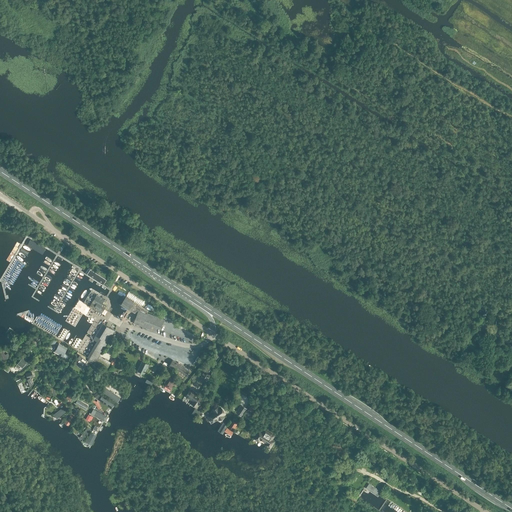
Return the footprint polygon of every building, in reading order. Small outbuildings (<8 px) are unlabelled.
[(47,250),(28,239),(25,244),(44,255),(47,250)] [(104,285),(107,280),(90,269),(87,274),(104,285)] [(91,291),(84,302),(86,304),(94,309),(102,313),(107,305),(103,303),(105,299),(101,297),(95,293),(91,291)] [(161,328),(165,319),(148,313),(149,310),(126,297),(121,305),(137,314),(136,318),(137,319),(135,323),(147,328),(149,324),(161,328)] [(99,340),(89,357),(90,358),(95,361),(96,362),(112,336),(113,334),(114,333),(115,330),(107,325),(103,323),(101,327),(94,338),(99,340)] [(42,338),(37,335),(36,337),(34,336),(31,340),(33,341),(32,343),(37,346),(38,345),(36,344),(40,339),(41,340),(42,338)] [(68,348),(59,343),(55,351),(61,355),(60,357),(67,360),(69,355),(65,353),(68,348)] [(5,355),(3,350),(0,351),(0,357),(3,364),(8,362),(7,358),(9,358),(8,356),(9,356),(8,354),(5,355)] [(84,365),(88,360),(80,355),(74,364),(76,365),(79,362),(84,365)] [(32,360),(27,357),(26,359),(23,357),(18,364),(23,368),(26,363),(28,365),(32,360)] [(105,359),(102,365),(107,368),(111,362),(105,359)] [(173,360),(169,366),(173,369),(174,368),(174,367),(175,368),(176,369),(173,373),(184,379),(189,370),(179,363),(177,362),(173,360)] [(144,374),(149,364),(142,361),(137,371),(144,374)] [(206,381),(210,376),(207,374),(204,371),(200,377),(206,381)] [(27,378),(25,379),(25,380),(28,387),(34,385),(31,378),(31,377),(33,377),(32,372),(26,374),(27,378)] [(166,380),(165,383),(166,384),(165,386),(171,390),(174,385),(176,386),(178,383),(176,382),(177,381),(171,377),(168,381),(166,380)] [(121,400),(108,390),(105,394),(118,403),(121,400)] [(189,391),(186,397),(187,398),(192,401),(192,402),(190,404),(196,408),(202,400),(191,392),(189,391)] [(114,404),(103,396),(100,400),(111,408),(114,404)] [(89,406),(78,400),(76,405),(87,410),(89,406)] [(242,416),(248,408),(242,404),(237,412),(242,416)] [(65,406),(54,415),(57,419),(68,411),(65,406)] [(227,414),(221,406),(219,408),(219,406),(213,410),(214,411),(207,416),(213,424),(219,419),(220,421),(225,417),(225,415),(227,414)] [(109,417),(94,409),(92,414),(106,422),(109,417)] [(73,413),(65,424),(69,426),(76,416),(73,413)] [(235,430),(239,423),(234,420),(229,427),(235,430)] [(219,430),(218,431),(223,434),(224,433),(225,431),(226,430),(228,427),(229,426),(223,422),(222,424),(219,430)] [(88,427),(79,439),(82,441),(91,430),(88,427)] [(275,435),(266,430),(263,434),(260,431),(256,438),(259,440),(261,437),(270,443),(268,445),(271,447),(275,441),(272,439),(275,435)] [(87,441),(93,444),(97,436),(91,433),(87,441)] [(369,484),(366,489),(378,497),(381,492),(369,484)]
